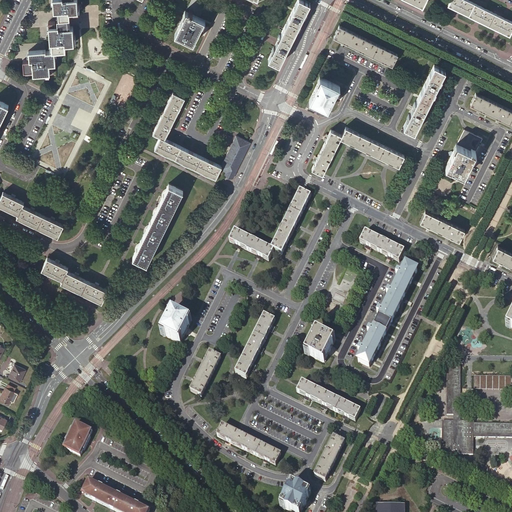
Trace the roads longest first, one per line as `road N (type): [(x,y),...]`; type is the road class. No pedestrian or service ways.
road 1 (residential): [(297,476),(263,474),(214,447),(172,393),(225,281),(302,308)]
road 2 (residential): [(335,243),(381,268),(339,363),(370,381),(381,375),(444,247)]
road 3 (residential): [(176,56),(164,59),(76,244),(51,249),(0,225)]
road 4 (tertiary): [(273,102),(217,216),(113,321)]
road 5 (tertiary): [(237,511),(82,353)]
road 6 (tertiary): [(72,366),(218,511)]
road 7 (tertiary): [(352,0),(509,76)]
road 8 (tertiary): [(511,66),(377,0)]
road 9 (residential): [(448,106),(500,132),(465,203)]
road 10 (residential): [(511,511),(446,480),(438,481),(437,496),(469,511)]
road 11 (unknown): [(119,158),(143,172),(105,241),(83,235)]
road 12 (residential): [(262,387),(241,428),(310,460)]
